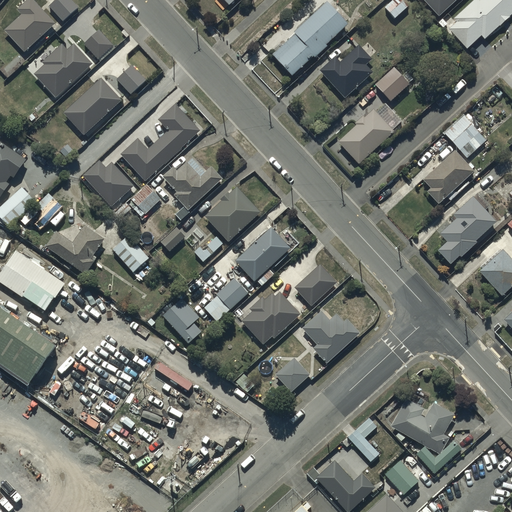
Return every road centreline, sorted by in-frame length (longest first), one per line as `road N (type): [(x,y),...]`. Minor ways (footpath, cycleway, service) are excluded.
road 1 (unclassified): [(143,0),(431,315)]
road 2 (unclassified): [(431,315),(221,511)]
